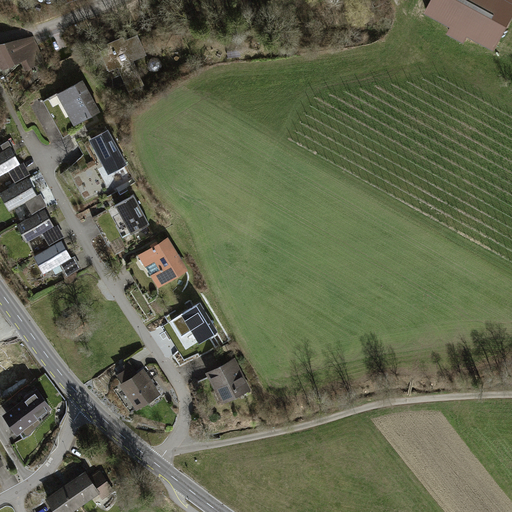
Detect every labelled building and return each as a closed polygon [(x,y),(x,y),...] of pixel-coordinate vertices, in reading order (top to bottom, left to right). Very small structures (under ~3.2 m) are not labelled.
[(511,11),(511,0),(432,0),(427,11),(453,25),(449,32),(463,39),(466,32),(493,47),(511,11)] [(144,53),(137,36),(124,41),(122,37),(108,43),(110,47),(102,51),(110,68),(119,64),(130,89),(142,84),(131,59),(144,53)] [(30,38),(18,41),(30,65),(40,61),(30,38)] [(0,62),(2,64),(13,59),(14,61),(22,57),(27,67),(30,65),(18,41),(6,44),(0,46),(0,62)] [(239,54),(238,44),(228,46),(229,55),(239,54)] [(80,70),(74,57),(60,63),(66,77),(80,70)] [(99,111),(82,80),(62,91),(79,122),(99,111)] [(126,163),(108,130),(90,139),(109,173),(126,163)] [(0,174),(8,170),(19,164),(6,141),(1,144),(4,150),(0,152),(0,174)] [(19,164),(8,170),(15,182),(30,174),(23,161),(19,164)] [(133,178),(116,188),(118,191),(135,182),(133,178)] [(25,201),(36,195),(27,179),(0,193),(9,210),(25,201)] [(36,195),(25,201),(32,214),(48,205),(40,193),(36,195)] [(149,224),(134,195),(115,205),(131,234),(149,224)] [(42,232),(53,226),(44,210),(17,225),(27,241),(42,232)] [(53,226),(42,232),(49,245),(65,236),(58,224),(53,226)] [(185,269),(167,239),(141,255),(147,266),(146,267),(151,274),(152,274),(159,285),(185,269)] [(59,263),(70,257),(62,241),(35,255),(43,272),(59,263)] [(70,257),(59,263),(66,276),(82,267),(75,255),(70,257)] [(217,331),(200,303),(172,320),(182,336),(197,327),(204,338),(217,331)] [(76,314),(66,320),(71,329),(82,322),(76,314)] [(106,348),(127,329),(116,316),(95,335),(106,348)] [(232,361),(209,372),(217,389),(220,388),(225,398),(247,387),(241,373),(238,375),(232,361)] [(119,374),(123,381),(135,372),(131,366),(119,374)] [(159,394),(143,370),(121,384),(137,408),(159,394)] [(37,391),(5,414),(17,431),(42,413),(46,418),(51,413),(48,409),(50,408),(37,391)] [(113,490),(99,471),(89,478),(98,491),(102,497),(113,490)] [(85,472),(66,485),(79,504),(98,491),(89,478),(85,472)] [(66,485),(48,498),(57,511),(67,511),(79,504),(66,485)]
